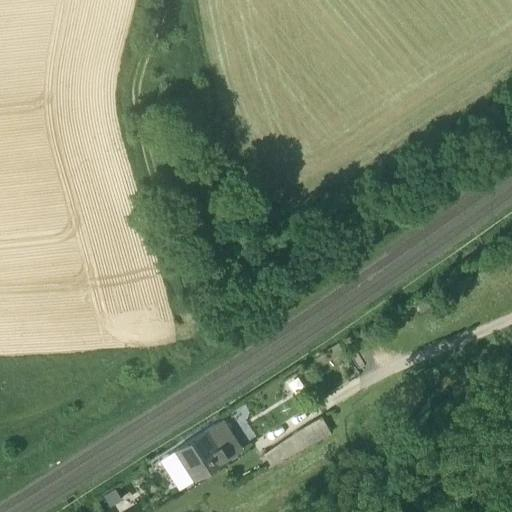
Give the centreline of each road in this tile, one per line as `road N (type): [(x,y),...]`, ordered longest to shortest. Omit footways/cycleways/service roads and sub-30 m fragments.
road 1 (track): [(211,343),(152,107),(186,0)]
road 2 (track): [(511,320),(331,400)]
